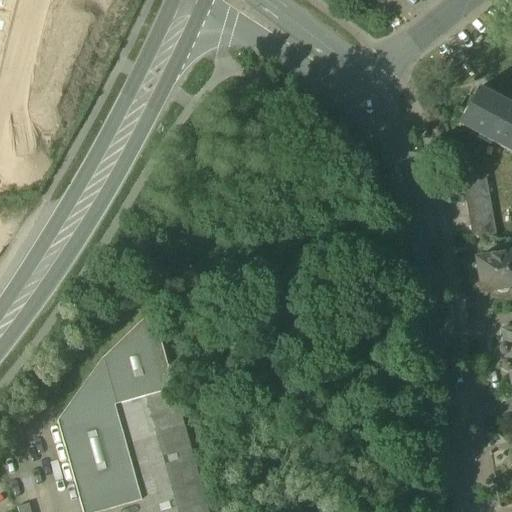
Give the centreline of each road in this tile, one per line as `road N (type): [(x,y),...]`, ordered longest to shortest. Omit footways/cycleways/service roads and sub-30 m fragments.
road 1 (tertiary): [(467,511),(405,168),(365,94)]
road 2 (primary): [(0,333),(114,163),(186,15)]
road 3 (tertiary): [(186,15),(365,94)]
road 4 (residential): [(468,0),(365,94)]
road 5 (tertiary): [(365,94),(326,47),(269,0)]
